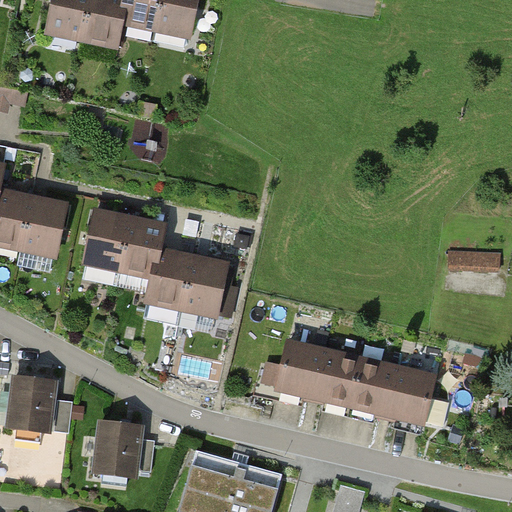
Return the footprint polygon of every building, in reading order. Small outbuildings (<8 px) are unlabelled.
[(55,0),(49,33),(117,47),(122,23),(127,0),(55,0)] [(127,0),(122,23),(191,37),(198,0),(127,0)] [(0,115),(9,117),(12,106),(26,110),(30,93),(0,86),(0,115)] [(0,244),(57,257),(67,208),(0,193),(0,244)] [(86,263),(156,277),(161,253),(166,229),(96,214),(86,263)] [(156,277),(150,302),(218,316),(228,267),(161,253),(156,277)] [(500,255),(450,253),(449,270),(500,272),(500,255)] [(283,367),(277,395),(305,402),(306,395),(325,399),(324,406),(377,418),(378,412),(397,417),(395,422),(423,429),(424,422),(444,427),(449,403),(430,399),(435,379),(289,344),(283,367)] [(277,395),(283,367),(261,362),(255,390),(277,395)] [(15,380),(9,427),(50,432),(55,385),(15,380)] [(58,402),(55,433),(70,434),(73,403),(58,402)] [(102,425),(97,471),(136,476),(137,471),(152,473),(156,441),(141,439),(142,429),(102,425)] [(272,511),(282,480),(197,456),(180,511),(272,511)] [(360,511),(366,493),(342,486),(334,511),(360,511)]
